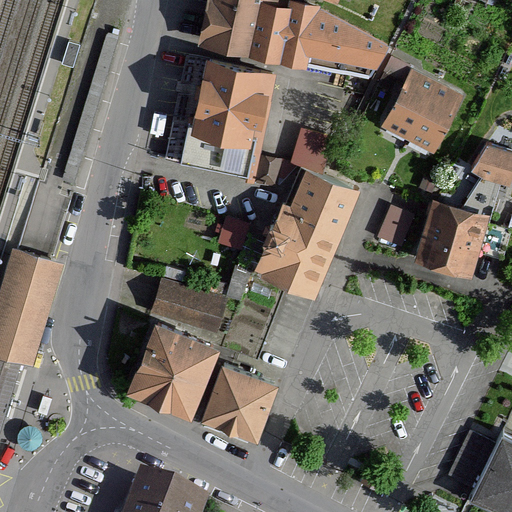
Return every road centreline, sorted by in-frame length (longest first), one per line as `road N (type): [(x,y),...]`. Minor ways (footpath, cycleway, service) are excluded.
road 1 (residential): [(151,0),(100,206),(79,335),(82,381),(99,419)]
road 2 (residential): [(289,511),(99,419)]
road 3 (unknown): [(339,310),(375,191)]
